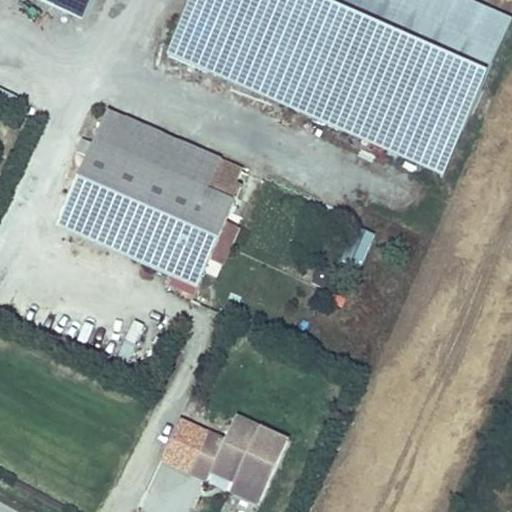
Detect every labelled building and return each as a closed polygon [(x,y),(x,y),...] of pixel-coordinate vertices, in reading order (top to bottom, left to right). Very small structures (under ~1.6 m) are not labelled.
[(56,0),(53,8),(77,19),(85,0),(56,0)] [(500,46),(392,0),(191,0),(168,55),(196,67),(202,52),(452,159),(500,46)] [(511,18),(511,16),(473,0),(392,0),(500,46),(511,18)] [(452,159),(202,52),(196,67),(445,174),(452,159)] [(111,112),(98,142),(209,192),(217,176),(223,162),(111,112)] [(209,192),(98,142),(97,145),(86,140),(81,152),(91,157),(64,217),(176,267),(169,283),(197,296),(212,262),(227,227),(245,189),(217,176),(209,192)] [(223,266),(238,232),(227,227),(212,262),(223,266)] [(358,274),(373,236),(355,229),(340,266),(358,274)] [(131,363),(141,326),(130,323),(120,360),(131,363)] [(239,477),(236,483),(265,496),(290,443),(237,419),(226,442),(210,434),(192,473),(209,482),(214,472),(213,472),(216,467),(239,477)] [(239,477),(216,467),(213,472),(214,472),(236,483),(239,477)] [(261,506),(265,496),(236,483),(232,492),(261,506)]
